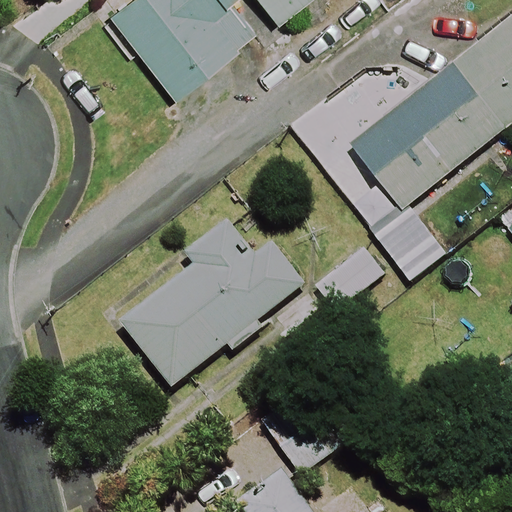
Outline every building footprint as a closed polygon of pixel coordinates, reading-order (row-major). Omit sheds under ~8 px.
[(227,12),(217,0),(142,0),(114,24),(178,102),(251,42),(227,12)] [(217,0),(227,12),(241,0),(259,0),(280,25),(310,0),(217,0)] [(511,128),(511,22),(354,148),(405,213),(511,128)] [(230,347),(239,358),(268,335),(259,324),(307,286),(271,241),(247,211),(191,255),(200,266),(125,324),(176,389),(230,347)] [(352,442),(316,389),(266,423),(302,476),(352,442)] [(311,511),(286,476),(235,511),(311,511)]
